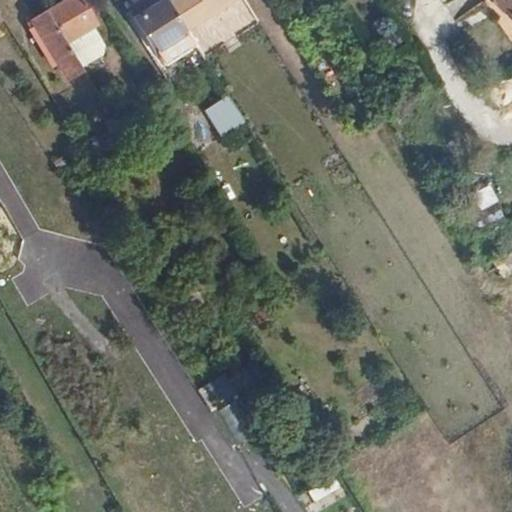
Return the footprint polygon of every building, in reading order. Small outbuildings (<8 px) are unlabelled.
[(80,0),(59,0),(45,9),(62,39),(89,23),(93,21),(80,0)] [(126,0),(133,10),(138,7),(133,0),(126,0)] [(133,10),(135,13),(140,10),(156,36),(184,18),(171,0),(133,0),(138,7),(133,10)] [(499,0),(489,0),(499,13),(506,9),(499,0)] [(511,0),(499,0),(506,9),(511,18),(511,0)] [(62,39),(45,9),(28,19),(54,63),(63,79),(80,69),(77,64),(62,39)] [(140,10),(135,13),(162,56),(167,54),(156,36),(140,10)] [(167,54),(195,36),(184,18),(156,36),(167,54)] [(49,66),(54,63),(28,19),(23,22),(49,66)] [(62,39),(77,64),(99,52),(99,40),(89,23),(62,39)] [(204,102),(213,117),(236,102),(227,88),(204,102)] [(222,130),(245,115),(236,102),(213,117),(222,130)] [(500,104),(485,112),(497,134),(511,127),(500,104)] [(84,161),(121,139),(113,125),(76,146),(84,161)] [(472,194),(480,208),(495,199),(486,185),(472,194)] [(511,248),(500,256),(509,271),(511,269),(511,248)] [(169,299),(161,304),(166,311),(174,307),(180,318),(198,307),(186,287),(168,298),(169,299)] [(197,444),(189,449),(194,456),(202,452),(197,444)]
